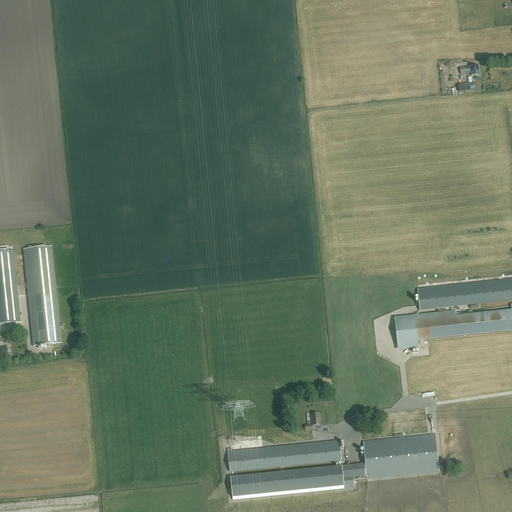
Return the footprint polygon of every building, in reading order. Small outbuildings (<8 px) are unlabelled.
[(470,66),(471,76),(479,75),(478,65),(470,66)] [(468,83),(458,85),(459,92),(476,90),(475,83),(472,83),(468,83)] [(0,324),(21,323),(13,250),(8,251),(7,246),(0,246),(0,324)] [(52,246),(23,249),(33,346),(62,343),(52,246)] [(467,278),(511,273),(511,261),(471,265),(471,269),(466,269),(467,278)] [(511,279),(482,283),(433,288),(423,289),(419,289),(420,293),(418,293),(420,310),(511,300),(511,279)] [(511,331),(511,310),(455,316),(455,311),(395,318),(398,348),(418,346),(417,341),(511,331)] [(0,356),(8,356),(7,347),(0,347),(0,356)] [(313,425),(320,425),(319,413),(312,414),(313,425)] [(435,435),(363,442),(367,479),(439,471),(435,435)] [(262,437),(227,439),(228,450),(263,447),(262,437)] [(236,450),(228,451),(230,472),(234,471),(255,469),(281,467),(286,466),(342,460),(340,440),(236,450)] [(239,477),(231,478),(232,496),(233,500),(355,487),(354,477),(365,476),(364,464),(342,466),(338,467),(287,472),(281,472),(243,476),(239,477)]
